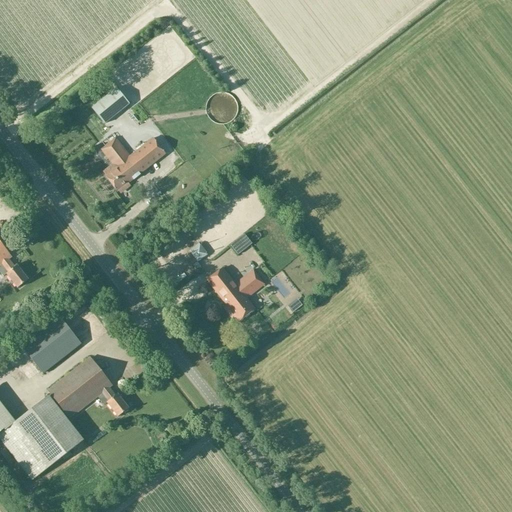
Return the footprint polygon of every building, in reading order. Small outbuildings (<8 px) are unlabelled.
[(116,88),(91,108),(104,125),(129,105),(116,88)] [(237,98),(236,96),(234,95),(233,94),(232,93),(231,92),(230,91),(229,91),(227,90),(226,90),(225,90),(223,90),(222,90),(221,90),(219,90),(217,91),(215,91),(214,92),(213,93),(212,93),(211,95),(210,95),(209,96),(209,97),(208,98),(207,100),(207,101),(207,103),(206,105),(206,106),(206,107),(206,108),(207,110),(207,111),(208,113),(209,114),(211,117),(212,118),(213,119),(215,120),(216,121),(218,122),(219,122),(221,123),(223,123),(225,123),(227,123),(229,122),(231,121),(232,120),(234,119),(235,118),(237,116),(238,115),(238,114),(239,112),(239,111),(239,109),(239,107),(239,106),(239,105),(239,104),(239,103),(238,101),(238,100),(237,98)] [(175,145),(184,140),(170,114),(161,118),(175,145)] [(189,128),(182,132),(185,137),(192,134),(189,128)] [(103,172),(105,175),(104,176),(117,192),(165,154),(152,138),(129,157),(115,139),(101,150),(112,164),(103,172)] [(6,275),(17,288),(27,280),(16,266),(14,267),(8,259),(11,258),(0,243),(0,273),(3,277),(6,275)] [(196,262),(207,254),(199,245),(189,253),(196,262)] [(179,277),(189,271),(186,266),(191,263),(183,252),(169,261),(179,277)] [(194,273),(200,269),(196,264),(191,267),(194,273)] [(246,299),(264,285),(253,271),(235,285),(223,269),(207,281),(239,322),(255,310),(246,299)] [(21,344),(43,373),(79,345),(57,316),(21,344)] [(109,388),(111,386),(89,358),(47,390),(51,395),(48,397),(48,396),(0,433),(0,440),(30,479),(61,455),(65,460),(72,455),(68,450),(81,440),(65,418),(67,416),(69,419),(97,397),(103,405),(107,403),(118,417),(128,409),(117,394),(115,396),(109,388)]
